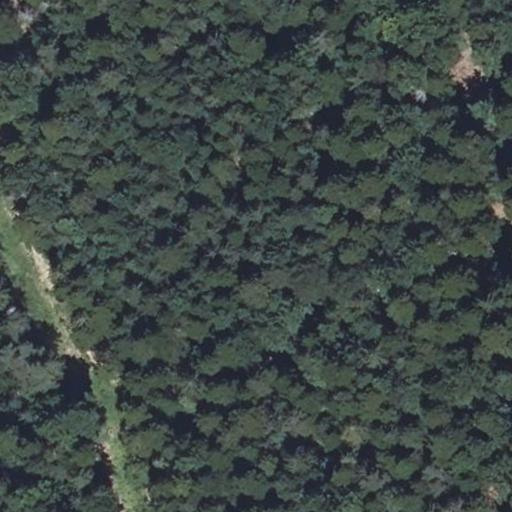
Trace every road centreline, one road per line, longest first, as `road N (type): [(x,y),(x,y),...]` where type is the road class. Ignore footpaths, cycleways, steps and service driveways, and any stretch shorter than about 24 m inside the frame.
road 1 (track): [(138,511),(102,413),(0,204)]
road 2 (track): [(407,0),(511,91)]
